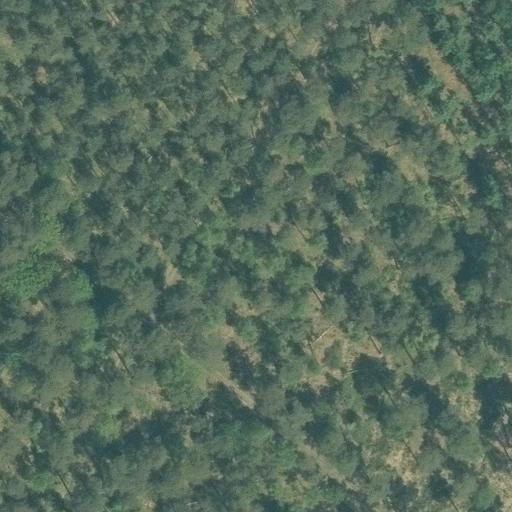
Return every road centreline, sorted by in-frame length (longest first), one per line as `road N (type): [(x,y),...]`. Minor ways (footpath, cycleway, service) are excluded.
road 1 (track): [(25,511),(330,0)]
road 2 (track): [(0,194),(379,511)]
